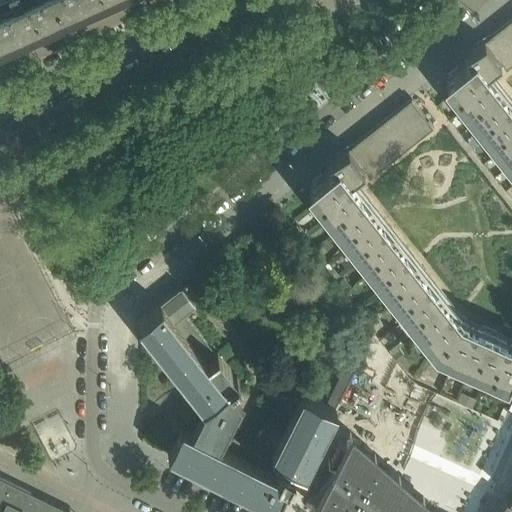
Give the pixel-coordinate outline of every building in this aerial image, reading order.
[(0,0),(0,38),(62,11),(57,0),(0,0)] [(57,0),(62,11),(85,0),(57,0)] [(511,16),(485,38),(484,38),(468,48),(471,55),(473,54),(485,68),(499,58),(506,67),(507,68),(511,63),(511,16)] [(511,101),(485,68),(473,54),(471,55),(446,75),(511,158),(511,101)] [(411,97),(349,146),(348,146),(331,156),(335,163),(337,162),(349,176),(362,166),(370,176),(433,125),(411,97)] [(511,338),(457,313),(416,261),(405,247),(349,176),(337,162),(335,163),(309,183),(436,343),(507,376),(511,364),(511,338)] [(274,474),(217,445),(239,401),(226,385),(229,383),(230,385),(239,379),(236,375),(235,376),(217,353),(218,353),(217,351),(215,352),(183,311),(195,302),(182,285),(137,320),(202,404),(203,403),(204,405),(191,432),(179,426),(165,453),(273,507),(287,480),(284,479),(292,464),(304,470),(335,409),(361,359),(344,350),(319,400),(302,391),(270,453),(282,459),(274,474)] [(391,357),(374,334),(360,362),(371,368),(374,362),(385,368),(391,357)] [(442,511),(351,431),(345,443),(340,440),(330,460),(335,463),(316,500),(339,511),(511,511),(511,502),(508,500),(507,499),(500,509),(497,511),(442,511)] [(0,511),(62,511),(64,508),(0,475),(0,511)]
